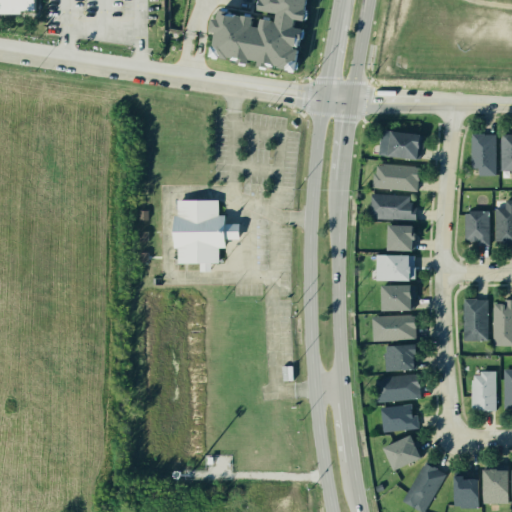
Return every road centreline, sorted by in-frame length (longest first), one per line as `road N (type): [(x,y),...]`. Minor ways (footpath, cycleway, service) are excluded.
road 1 (secondary): [(322,98),(308,304),(330,511)]
road 2 (secondary): [(341,387),(339,201),(367,0)]
road 3 (tertiary): [(0,44),(350,103)]
road 4 (residential): [(454,103),(441,256),(451,437)]
road 5 (residential): [(350,103),(511,103)]
